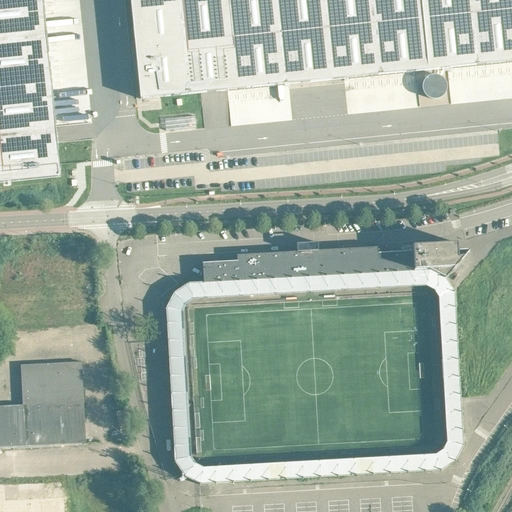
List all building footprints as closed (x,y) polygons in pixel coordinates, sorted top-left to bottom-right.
[(43,0),(0,0),(0,182),(60,177),(43,0)] [(511,0),(130,0),(140,99),(511,62),(511,0)] [(318,251),(317,243),(296,244),(297,252),(237,255),(237,261),(239,293),(426,283),(436,288),(445,277),(429,269),(414,270),(412,246),(403,247),(403,252),(378,253),(378,247),(318,251)] [(457,243),(412,245),(412,246),(414,270),(429,269),(445,277),(445,278),(469,252),(468,251),(466,253),(457,254),(457,243)] [(75,255),(0,257),(0,299),(76,297),(75,255)] [(239,293),(237,261),(202,263),(203,283),(204,295),(239,293)] [(204,295),(203,283),(189,284),(188,283),(188,284),(174,293),(173,293),(183,302),(192,296),(204,295)] [(0,447),(86,443),(82,375),(81,362),(20,365),(22,405),(0,406),(0,447)] [(178,447),(179,460),(179,461),(187,458),(187,456),(185,421),(184,421),(177,421),(178,447)] [(312,466),(289,467),(289,468),(289,475),(309,474),(338,472),(350,471),(350,464),(350,463),(332,464),(327,465),(312,466)] [(200,481),(199,484),(200,484),(215,483),(216,483),(232,482),(233,482),(232,471),(232,470),(202,472),(200,481)] [(62,511),(62,500),(4,503),(4,511),(62,511)]
